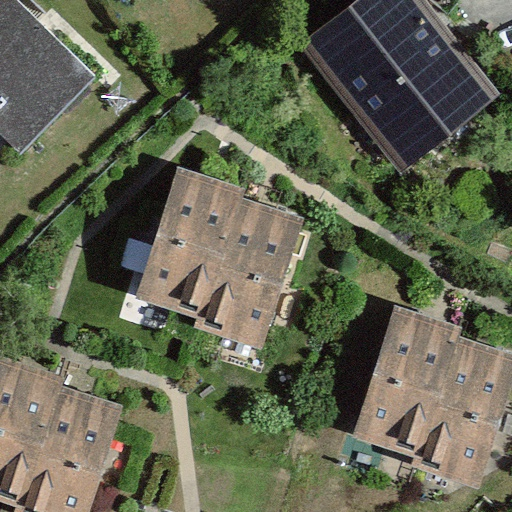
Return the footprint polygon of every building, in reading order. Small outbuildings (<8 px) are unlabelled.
[(95,90),(5,0),(0,0),(0,153),(15,169),(95,90)] [(410,0),(367,0),(293,56),(393,190),(496,113),(410,0)] [(237,213),(240,201),(177,183),(139,314),(202,332),(237,213)] [(263,363),(301,232),(237,213),(202,332),(198,344),(263,363)] [(455,351),(459,337),(393,318),(356,449),(421,468),(455,351)] [(482,500),(511,397),(511,367),(455,351),(421,468),(417,482),(482,500)] [(66,386),(0,365),(0,511),(26,511),(61,402),(66,386)] [(98,511),(127,422),(61,402),(26,511),(98,511)]
